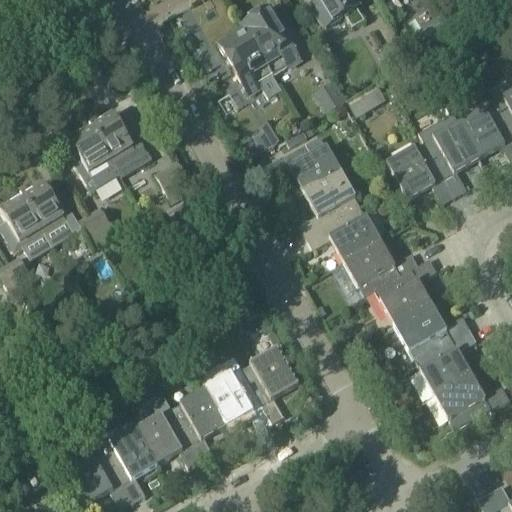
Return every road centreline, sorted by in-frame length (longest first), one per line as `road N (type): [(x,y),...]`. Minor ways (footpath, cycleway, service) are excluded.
road 1 (residential): [(358,423),(121,0)]
road 2 (residential): [(511,334),(472,256),(486,227),(511,212)]
road 3 (residential): [(236,493),(358,423)]
road 4 (tertiary): [(0,71),(117,0)]
road 5 (residential): [(511,444),(403,505)]
